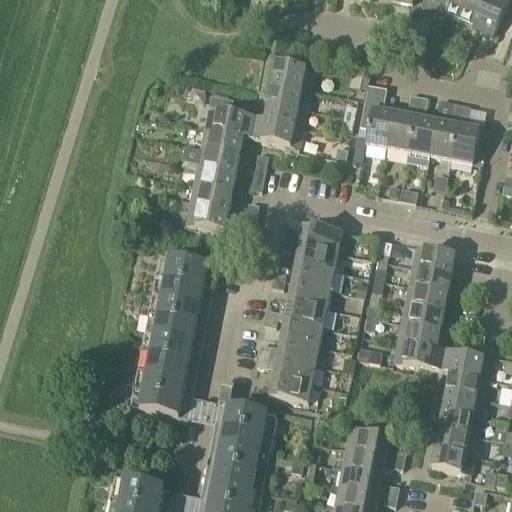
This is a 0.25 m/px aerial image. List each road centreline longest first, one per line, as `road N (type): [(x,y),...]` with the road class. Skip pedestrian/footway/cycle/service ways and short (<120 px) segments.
road 1 (residential): [(186,511),(228,301),(257,277),(272,204),(478,245)]
road 2 (residential): [(478,245),(502,102)]
